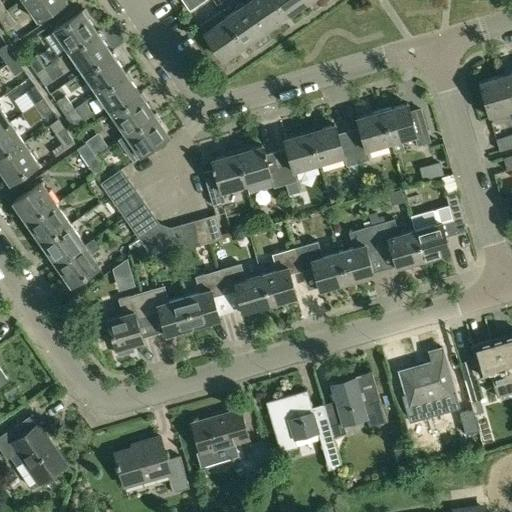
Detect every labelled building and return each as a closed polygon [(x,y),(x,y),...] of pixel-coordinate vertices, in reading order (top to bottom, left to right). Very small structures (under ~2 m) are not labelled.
[(65,0),(22,0),(36,21),(66,1),(65,0)] [(181,0),(189,11),(204,0),(181,0)] [(272,0),(248,0),(244,3),(263,32),(285,17),(272,0)] [(272,0),(285,17),(306,3),(303,0),(272,0)] [(263,32),(244,3),(223,18),(243,46),(263,32)] [(65,8),(62,4),(36,21),(39,26),(65,8)] [(7,10),(0,15),(0,20),(1,22),(6,29),(15,22),(7,10)] [(51,30),(66,52),(95,32),(80,11),(51,30)] [(219,12),(200,24),(204,31),(202,32),(222,61),(243,46),(223,18),(219,12)] [(66,52),(80,73),(109,53),(95,32),(66,52)] [(7,43),(0,47),(0,54),(5,62),(15,55),(7,43)] [(37,53),(27,60),(35,72),(45,66),(37,53)] [(80,73),(94,95),(114,81),(124,75),(109,53),(80,73)] [(15,55),(5,62),(15,75),(24,69),(15,55)] [(45,66),(35,72),(45,86),(54,79),(45,66)] [(511,72),(502,76),(511,108),(511,72)] [(94,95),(108,115),(138,95),(128,81),(124,75),(114,81),(94,95)] [(511,111),(511,108),(502,76),(478,83),(488,118),(511,111)] [(35,85),(25,92),(34,105),(44,98),(35,85)] [(65,95),(56,102),(65,115),(74,108),(65,95)] [(108,115),(122,136),(152,116),(138,95),(108,115)] [(44,98),(34,105),(43,117),(53,110),(44,98)] [(406,103),(381,111),(389,143),(390,142),(394,154),(404,151),(401,139),(416,135),(418,144),(430,141),(421,109),(409,113),(406,103)] [(74,108),(65,115),(73,127),(83,120),(74,108)] [(0,127),(8,122),(0,109),(0,127)] [(359,127),(348,130),(357,163),(370,159),(367,149),(389,143),(381,111),(356,118),(359,127)] [(152,116),(122,136),(137,158),(166,137),(152,116)] [(0,127),(0,159),(22,143),(8,122),(0,127)] [(334,124),(309,131),(318,163),(343,156),(346,166),(348,165),(357,163),(348,130),(337,133),(334,124)] [(55,134),(64,146),(73,140),(64,127),(55,134)] [(286,148),(275,151),(285,184),(297,180),(294,170),(318,163),(309,131),(284,138),(286,148)] [(511,133),(496,139),(499,151),(511,147),(511,133)] [(86,142),(77,148),(86,161),(95,155),(86,142)] [(22,143),(0,159),(0,173),(8,185),(37,165),(22,143)] [(103,155),(116,165),(125,155),(111,144),(103,155)] [(262,145),(236,153),(246,185),(271,177),(274,187),(285,184),(275,151),(264,154),(262,145)] [(212,159),(215,169),(203,172),(213,204),(225,201),(222,191),(246,185),(236,153),(212,159)] [(95,155),(86,161),(94,174),(103,167),(95,155)] [(511,155),(501,159),(504,170),(511,168),(511,155)] [(427,177),(440,174),(437,164),(424,167),(427,177)] [(122,169),(101,183),(109,194),(129,180),(122,169)] [(129,180),(109,194),(116,205),(137,191),(129,180)] [(11,203),(26,224),(56,204),(41,182),(11,203)] [(137,191),(116,205),(123,216),(144,202),(137,191)] [(409,213),(413,229),(423,261),(450,252),(446,237),(458,233),(466,231),(455,193),(447,195),(449,202),(425,209),(409,213)] [(144,202),(123,216),(131,227),(151,213),(144,202)] [(56,204),(26,224),(40,245),(70,224),(56,204)] [(151,213),(131,227),(138,238),(159,224),(151,213)] [(214,214),(202,218),(209,243),(221,240),(214,214)] [(82,216),(41,245),(56,267),(86,246),(78,236),(90,228),(82,216)] [(202,218),(192,221),(198,246),(209,243),(202,218)] [(395,219),(371,225),(377,248),(389,245),(396,269),(423,261),(413,229),(399,233),(395,219)] [(192,221),(181,224),(188,249),(198,246),(192,221)] [(159,224),(138,238),(139,238),(143,244),(152,258),(153,258),(176,252),(169,227),(159,224)] [(169,227),(176,252),(188,249),(181,224),(169,227)] [(353,247),(337,252),(343,275),(346,283),(373,275),(366,252),(377,248),(371,225),(348,232),(353,247)] [(143,244),(139,238),(128,245),(133,251),(143,244)] [(94,241),(56,267),(70,287),(100,266),(90,253),(98,247),(94,241)] [(317,241),(294,247),(301,270),(313,267),(320,291),(346,283),(343,275),(336,252),(321,256),(317,241)] [(276,269),(260,274),(269,306),(296,297),(290,274),(301,270),(294,247),(272,254),(276,269)] [(117,267),(121,280),(135,275),(131,262),(117,267)] [(241,263),(218,269),(225,293),(236,289),(243,313),(269,306),(260,274),(245,278),(241,263)] [(199,291),(183,296),(192,327),(219,319),(212,296),(225,293),(218,269),(195,276),(199,291)] [(357,290),(373,285),(370,276),(341,285),(345,299),(358,295),(357,290)] [(164,285),(141,292),(148,315),(159,312),(166,335),(192,327),(183,296),(168,300),(164,285)] [(122,314),(106,318),(116,349),(142,341),(136,318),(148,315),(141,292),(118,299),(122,314)] [(498,397),(511,392),(511,333),(472,345),(481,375),(490,372),(498,397)] [(432,360),(399,369),(409,405),(431,398),(430,393),(440,390),(444,401),(456,397),(442,347),(430,351),(432,360)] [(322,403),(332,436),(345,432),(343,424),(366,417),(368,425),(386,421),(371,371),(331,383),(336,400),(322,403)] [(306,389),(266,401),(280,451),(297,446),(294,438),(318,431),(320,439),(329,470),(341,467),(332,436),(322,403),(311,407),(306,389)] [(456,402),(465,433),(466,433),(467,436),(479,433),(478,430),(479,430),(474,412),(471,402),(470,398),(458,401),(456,402)] [(471,402),(474,412),(482,410),(479,400),(471,402)] [(240,409),(192,423),(200,451),(196,452),(200,467),(239,455),(235,441),(248,437),(240,409)] [(19,424),(0,436),(0,447),(7,458),(17,452),(37,481),(65,461),(40,425),(27,435),(19,424)] [(124,485),(167,473),(171,472),(167,459),(160,436),(142,441),(143,443),(114,452),(124,485)] [(250,443),(258,470),(271,466),(263,439),(250,443)] [(171,472),(167,473),(173,491),(189,487),(179,455),(167,459),(171,472)]
